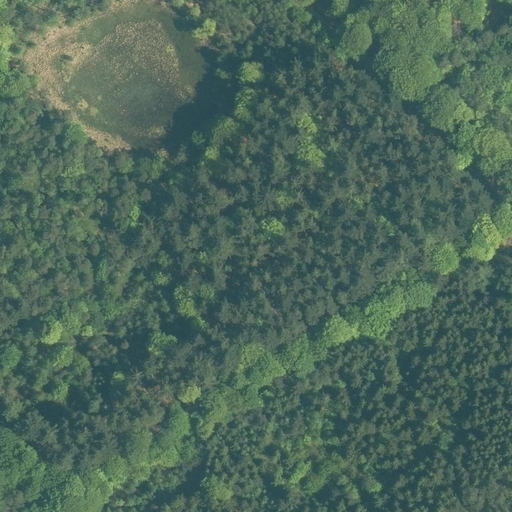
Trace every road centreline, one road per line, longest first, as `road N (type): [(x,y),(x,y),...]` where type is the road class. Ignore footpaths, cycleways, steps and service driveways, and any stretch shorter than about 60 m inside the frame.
road 1 (track): [(26,511),(511,208)]
road 2 (track): [(511,193),(295,0)]
